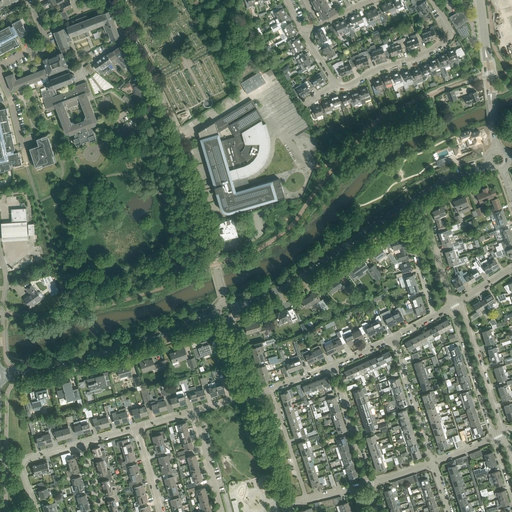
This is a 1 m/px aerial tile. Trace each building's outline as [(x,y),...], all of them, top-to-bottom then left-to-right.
[(59,14),(61,19),(68,16),(66,11),(72,8),(69,0),(68,0),(60,4),(52,8),(53,11),(61,7),(63,11),(59,14)] [(311,0),(322,20),(337,13),(334,8),(331,9),(326,0),(311,0)] [(421,10),(429,5),(426,0),(422,3),(420,1),(414,5),(415,7),(418,12),(421,10)] [(391,1),(386,3),(390,11),(391,15),(396,13),(397,14),(400,13),(398,8),(397,8),(396,4),(393,5),(391,1)] [(383,16),(385,21),(387,19),(387,16),(387,13),(390,11),(386,3),(381,6),(383,11),(381,12),(383,16)] [(432,10),(429,5),(421,10),(417,12),(419,15),(418,18),(420,20),(429,15),(427,13),(432,10)] [(54,32),(62,53),(70,50),(67,42),(72,40),(70,37),(84,32),(86,36),(90,35),(88,30),(103,24),(106,33),(108,32),(111,40),(119,37),(109,10),(109,11),(107,7),(100,9),(101,13),(101,14),(88,19),(86,15),(75,19),(77,23),(54,32)] [(277,8),(274,10),(270,11),(274,19),(277,17),(285,13),(283,8),(278,10),(277,8)] [(376,8),(371,10),(376,21),(381,19),(382,21),(383,22),(385,21),(383,16),(380,17),(376,8)] [(449,17),(449,18),(455,27),(463,22),(468,19),(463,9),(449,17)] [(368,17),(365,18),(368,26),(376,22),(376,21),(371,10),(365,13),(368,17)] [(288,18),(285,13),(277,17),(274,19),(277,23),(277,24),(278,26),(286,22),(285,20),(288,18)] [(359,13),(354,15),(360,27),(365,24),(366,26),(367,29),(369,28),(368,26),(365,18),(363,19),(359,13)] [(348,22),(349,23),(352,30),(360,27),(354,15),(349,17),(351,22),(349,23),(348,22)] [(27,33),(20,19),(12,23),(13,25),(10,27),(9,25),(0,30),(0,170),(10,168),(10,166),(12,166),(21,164),(33,161),(36,168),(56,162),(53,155),(54,155),(48,137),(47,136),(41,138),(41,137),(36,139),(38,146),(29,148),(24,150),(15,152),(14,149),(15,149),(11,132),(11,133),(10,130),(5,108),(4,104),(2,100),(3,100),(0,93),(0,53),(19,44),(15,36),(18,35),(19,37),(27,33)] [(349,23),(346,24),(344,20),(339,22),(343,31),(348,28),(349,31),(352,30),(349,23)] [(286,22),(278,26),(272,30),(273,32),(279,29),(282,34),(293,28),(291,23),(287,25),(286,22)] [(336,29),(334,31),(335,33),(336,35),(338,39),(340,38),(339,36),(338,34),(338,33),(343,31),(339,22),(334,24),(336,29)] [(463,22),(455,27),(462,39),(470,35),(467,31),(470,30),(466,24),(465,25),(463,22)] [(430,30),(427,31),(430,40),(436,38),(434,33),(441,31),(437,24),(431,27),(430,28),(430,30)] [(318,31),(314,33),(316,39),(325,35),(327,34),(324,27),(317,29),(318,31)] [(293,28),(282,34),(285,39),(275,44),(276,46),(286,41),(293,38),(292,35),(296,33),(293,28)] [(427,29),(418,33),(420,38),(423,37),(424,42),(430,40),(427,31),(427,29)] [(415,34),(410,36),(414,48),(420,46),(417,39),(420,38),(418,33),(415,34)] [(325,35),(316,39),(318,44),(323,42),(324,44),(326,43),(331,41),(330,39),(327,40),(325,35)] [(405,38),(401,39),(404,47),(407,46),(408,50),(414,48),(410,36),(411,39),(407,41),(405,38)] [(286,41),(290,49),(293,47),(301,43),(299,38),(294,40),(293,38),(286,41)] [(393,42),(394,45),(397,54),(403,52),(401,47),(404,47),(401,39),(393,42)] [(329,45),(332,43),(333,42),(332,40),(331,41),(326,43),(324,44),(326,47),(321,50),(324,54),(330,51),(332,49),(329,45)] [(294,56),(302,52),(301,50),(304,48),(301,43),(293,47),(290,49),(292,54),(294,56)] [(387,44),(384,45),(386,50),(389,49),(391,57),(397,54),(394,45),(388,48),(387,44)] [(366,49),(367,51),(369,56),(372,55),(374,60),(379,58),(376,49),(374,45),(371,46),(369,48),(366,49)] [(380,48),(376,49),(379,58),(385,56),(383,51),(386,50),(384,45),(380,46),(380,48)] [(113,51),(117,58),(124,66),(127,64),(123,60),(123,59),(127,57),(124,53),(119,47),(113,51)] [(461,47),(457,49),(461,56),(465,55),(461,47)] [(330,51),(324,54),(327,59),(331,57),(333,59),(339,55),(338,53),(335,54),(332,49),(330,51)] [(449,56),(447,57),(450,67),(453,66),(452,63),(459,61),(458,58),(457,57),(459,56),(460,57),(461,57),(460,57),(461,56),(457,49),(456,50),(456,51),(455,51),(454,49),(448,52),(449,56)] [(106,54),(106,55),(111,62),(111,61),(115,59),(118,64),(119,63),(124,69),(126,67),(124,66),(117,58),(113,51),(106,55),(106,54)] [(364,52),(359,54),(363,67),(369,64),(367,57),(369,56),(367,51),(364,52)] [(307,53),(303,55),(302,52),(294,56),(293,57),(295,60),(296,60),(299,64),(309,57),(307,53)] [(49,59),(48,58),(43,60),(47,68),(16,80),(13,74),(8,76),(8,75),(5,77),(11,91),(37,81),(38,85),(46,82),(46,83),(47,85),(45,86),(46,88),(48,87),(49,89),(41,92),(43,99),(48,111),(56,108),(66,133),(69,135),(75,133),(75,134),(74,135),(78,144),(89,140),(90,142),(96,139),(92,128),(91,128),(90,127),(95,125),(97,121),(87,96),(91,94),(86,82),(75,87),(75,88),(58,95),(56,89),(56,88),(66,84),(67,86),(69,85),(71,84),(71,83),(72,83),(72,82),(73,82),(72,82),(73,82),(72,79),(74,79),(75,77),(74,74),(72,73),(70,68),(68,69),(62,53),(57,54),(57,56),(49,59)] [(359,54),(351,58),(353,65),(356,64),(358,69),(363,67),(359,54),(358,54),(359,54)] [(441,61),(438,62),(440,68),(441,71),(443,78),(444,78),(446,81),(449,80),(447,77),(448,76),(445,68),(450,67),(450,66),(447,57),(445,54),(439,56),(441,61)] [(106,55),(102,58),(107,65),(107,64),(108,65),(110,63),(114,68),(119,72),(120,71),(112,62),(111,61),(111,62),(106,55)] [(310,67),(308,65),(313,62),(309,57),(299,64),(302,69),(297,71),(299,74),(306,69),(310,67)] [(97,63),(94,64),(99,70),(101,74),(110,68),(108,65),(107,64),(107,65),(102,58),(96,62),(97,63)] [(350,64),(344,66),(347,75),(353,73),(350,66),(353,65),(351,58),(350,58),(351,59),(348,60),(350,64)] [(440,68),(438,62),(437,59),(430,61),(432,66),(429,67),(431,73),(432,76),(435,75),(436,73),(441,71),(440,68)] [(347,75),(344,66),(342,61),(336,63),(332,65),(338,74),(340,73),(341,77),(347,75)] [(88,63),(84,67),(91,75),(95,71),(88,63)] [(423,71),(420,72),(423,81),(424,81),(425,80),(427,78),(427,76),(427,75),(427,74),(431,73),(429,67),(428,64),(421,66),(423,71)] [(273,68),(266,72),(269,76),(276,72),(273,68)] [(414,76),(411,77),(412,80),(413,84),(414,85),(417,84),(417,83),(423,81),(420,72),(419,69),(412,71),(414,76)] [(412,80),(411,77),(409,70),(402,73),(404,78),(401,79),(402,81),(403,84),(403,85),(405,89),(408,87),(408,86),(413,84),(412,80)] [(260,71),(241,84),(249,94),(267,82),(260,71)] [(316,78),(321,87),(326,83),(323,79),(325,78),(321,72),(314,76),(316,78)] [(394,80),(391,81),(392,83),(394,90),(397,89),(397,87),(403,85),(403,84),(402,81),(401,79),(399,72),(392,75),(394,80)] [(384,81),(381,82),(383,88),(386,87),(386,85),(392,83),(391,81),(389,74),(382,77),(384,81)] [(316,78),(311,81),(314,86),(316,89),(321,87),(316,78)] [(375,86),(372,87),(375,95),(379,93),(379,91),(379,89),(383,88),(381,82),(380,79),(373,81),(375,86)] [(304,82),(300,85),(307,95),(312,92),(310,89),(312,88),(307,80),(304,82)] [(137,81),(133,84),(131,84),(133,88),(134,87),(136,91),(134,91),(135,92),(143,88),(143,87),(144,87),(142,83),(139,84),(137,81)] [(295,87),(293,89),(294,91),(297,96),(299,94),(302,98),(307,95),(300,85),(295,88),(295,87)] [(362,94),(359,95),(362,104),(366,103),(365,101),(371,99),(366,87),(360,90),(362,94)] [(143,88),(135,92),(135,94),(137,93),(139,98),(138,99),(139,102),(142,101),(141,98),(145,96),(143,92),(145,91),(143,88)] [(453,90),(446,92),(450,102),(456,100),(453,90)] [(464,97),(466,102),(467,104),(472,102),(472,103),(479,100),(476,91),(469,94),(469,95),(464,97)] [(351,95),(348,96),(350,100),(351,103),(352,106),(355,105),(355,106),(358,105),(358,106),(362,104),(359,95),(358,92),(351,94),(351,95)] [(343,101),(340,102),(341,105),(342,108),(345,116),(348,115),(349,113),(348,109),(345,108),(345,107),(347,106),(347,105),(347,104),(351,103),(350,100),(348,94),(341,96),(343,101)] [(104,98),(107,107),(113,104),(110,96),(104,98)] [(333,103),(330,104),(332,110),(335,109),(334,107),(341,105),(340,102),(338,96),(331,98),(333,103)] [(214,187),(216,193),(218,192),(219,196),(217,197),(220,208),(220,209),(221,209),(221,210),(222,211),(223,212),(224,213),(225,213),(226,213),(227,213),(228,213),(229,213),(230,213),(284,197),(279,179),(246,188),(242,174),(246,173),(247,176),(254,173),(261,167),(266,160),(269,152),(270,144),(269,135),(265,123),(262,124),(261,120),(263,119),(251,100),(222,117),(198,132),(213,183),(216,183),(217,186),(214,187)] [(320,106),(323,115),(326,113),(325,112),(332,110),(330,104),(329,101),(322,103),(324,108),(321,109),(320,106)] [(312,114),(314,119),(317,118),(316,117),(323,115),(320,106),(313,108),(315,113),(312,114)] [(119,117),(117,117),(117,123),(127,123),(127,114),(119,114),(119,117)] [(481,138),(479,131),(470,133),(469,131),(460,134),(463,142),(469,140),(471,146),(477,144),(477,143),(480,142),(479,138),(481,138)] [(440,159),(443,164),(449,160),(446,155),(440,159)] [(497,198),(496,198),(495,195),(496,195),(494,190),(491,192),(490,189),(488,190),(487,187),(483,189),(484,192),(477,195),(480,202),(483,201),(484,201),(486,201),(485,200),(491,198),(492,200),(495,209),(501,207),(497,198)] [(456,207),(457,209),(460,208),(461,208),(463,212),(467,210),(465,206),(468,204),(465,197),(457,200),(456,200),(456,199),(454,200),(453,201),(454,202),(453,202),(455,207),(456,207)] [(438,226),(439,230),(446,228),(445,224),(444,221),(441,222),(439,217),(446,214),(445,211),(446,210),(445,206),(444,207),(443,205),(438,207),(439,208),(439,210),(433,212),(435,219),(438,226)] [(475,209),(478,216),(484,214),(482,206),(475,209)] [(27,222),(26,209),(11,209),(12,223),(27,222)] [(495,209),(489,212),(486,213),(487,217),(490,216),(491,218),(492,221),(497,219),(504,217),(502,210),(496,212),(495,209)] [(497,219),(492,221),(496,230),(502,228),(501,225),(507,223),(504,217),(497,219)] [(220,229),(218,230),(221,241),(238,237),(233,219),(224,221),(225,222),(222,223),(221,223),(220,224),(220,225),(219,226),(220,227),(220,229)] [(8,222),(2,222),(3,240),(10,240),(29,239),(28,220),(8,222)] [(439,233),(441,240),(454,236),(452,236),(451,233),(452,233),(451,231),(458,229),(456,224),(447,228),(448,230),(439,233)] [(496,231),(489,233),(491,236),(497,234),(499,240),(504,238),(511,235),(509,229),(503,231),(502,228),(496,230),(496,231)] [(495,247),(497,252),(503,249),(507,248),(509,247),(508,244),(511,242),(511,236),(511,235),(504,238),(505,241),(500,243),(498,243),(498,246),(495,247)] [(454,236),(441,240),(443,247),(452,244),(453,247),(461,244),(463,243),(462,240),(456,242),(454,236)] [(391,240),(392,245),(394,249),(400,247),(402,254),(398,256),(399,259),(407,257),(406,253),(404,247),(401,238),(396,239),(396,238),(391,240)] [(454,249),(445,252),(447,259),(458,256),(459,255),(457,251),(465,248),(463,243),(461,244),(453,247),(454,249)] [(372,252),(375,256),(377,260),(386,254),(381,247),(376,250),(376,249),(372,252)] [(503,249),(497,252),(494,253),(497,257),(503,255),(505,256),(508,255),(509,258),(511,256),(511,248),(510,250),(509,247),(507,248),(503,249)] [(488,263),(493,269),(498,266),(494,258),(496,256),(493,251),(490,252),(492,256),(486,259),(488,263)] [(387,255),(394,265),(397,263),(398,263),(390,252),(387,255)] [(458,259),(458,256),(447,259),(450,266),(452,265),(453,268),(454,267),(457,266),(465,264),(465,262),(468,260),(467,256),(458,259)] [(407,259),(402,261),(398,263),(397,263),(398,266),(400,265),(403,273),(408,271),(409,271),(412,270),(409,262),(408,262),(407,259)] [(478,260),(476,261),(479,267),(482,265),(487,273),(493,269),(488,263),(486,259),(480,263),(478,260)] [(349,273),(353,279),(357,276),(356,275),(362,271),(363,272),(368,268),(367,267),(368,267),(366,264),(363,260),(356,265),(355,264),(351,267),(353,270),(349,273)] [(474,272),(471,273),(475,280),(481,276),(477,268),(479,267),(476,261),(473,263),(474,265),(471,267),(474,272)] [(368,269),(377,281),(382,277),(380,275),(381,275),(374,265),(368,269)] [(457,266),(454,267),(456,273),(455,274),(457,277),(455,279),(457,282),(454,284),(458,291),(459,292),(462,290),(461,289),(464,287),(458,277),(461,275),(459,272),(458,272),(457,266)] [(461,270),(459,272),(461,275),(462,277),(465,276),(470,284),(475,280),(471,273),(468,275),(466,271),(463,273),(461,270)] [(403,276),(398,277),(402,288),(407,286),(416,283),(415,282),(413,282),(412,279),(414,278),(413,275),(410,276),(410,274),(403,276)] [(325,285),(328,289),(331,293),(342,285),(337,279),(330,284),(329,282),(325,285)] [(416,283),(407,286),(409,294),(408,295),(408,297),(415,295),(415,292),(419,291),(418,288),(417,288),(416,285),(416,284),(416,283)] [(26,289),(30,294),(24,299),(25,301),(26,302),(27,304),(28,304),(30,307),(41,299),(41,298),(43,297),(43,296),(43,295),(41,293),(40,292),(39,292),(37,293),(32,285),(26,289)] [(346,287),(350,294),(354,291),(350,285),(346,287)] [(301,300),(303,304),(305,308),(314,302),(317,303),(316,306),(318,306),(320,305),(323,310),(331,305),(327,299),(325,301),(323,298),(320,301),(319,299),(315,292),(310,294),(311,295),(306,299),(305,297),(301,300)] [(485,299),(483,301),(486,306),(488,309),(497,304),(493,298),(491,294),(484,298),(485,299)] [(415,295),(408,297),(409,300),(411,299),(412,303),(408,304),(409,308),(413,307),(423,304),(422,303),(420,303),(419,300),(421,299),(420,296),(416,297),(415,295)] [(479,301),(473,305),(479,315),(482,313),(483,314),(489,310),(488,309),(486,306),(483,301),(480,302),(479,301)] [(409,308),(410,312),(415,311),(416,315),(425,312),(424,309),(422,309),(421,306),(423,305),(423,304),(413,307),(409,308)] [(393,314),(392,314),(396,323),(397,323),(396,321),(400,319),(400,321),(403,320),(402,316),(404,315),(401,308),(399,307),(396,308),(396,309),(393,310),(392,312),(393,314)] [(279,312),(274,314),(276,317),(279,324),(290,318),(292,322),(293,321),(297,319),(293,311),(288,313),(287,311),(287,310),(283,312),(282,311),(279,313),(279,312)] [(394,322),(395,324),(396,323),(392,314),(390,310),(380,314),(381,317),(384,324),(386,323),(388,327),(391,325),(390,324),(394,322)] [(376,322),(372,324),(376,333),(377,332),(376,330),(380,328),(381,330),(384,329),(382,325),(384,324),(381,317),(380,318),(379,315),(376,316),(375,320),(376,322)] [(309,331),(315,328),(310,320),(304,323),(309,331)] [(452,327),(448,320),(442,323),(445,329),(445,330),(447,333),(451,332),(449,328),(452,327)] [(362,326),(361,327),(364,334),(367,332),(368,336),(371,335),(370,333),(374,331),(375,333),(376,333),(372,324),(368,325),(367,323),(365,322),(361,324),(362,326)] [(249,324),(245,325),(247,332),(252,331),(252,332),(256,331),(257,335),(265,333),(265,334),(271,333),(269,326),(263,327),(263,328),(261,328),(260,326),(259,327),(258,323),(252,324),(252,323),(250,323),(249,323),(249,324)] [(442,323),(435,326),(439,333),(445,330),(445,329),(442,323)] [(439,333),(435,326),(429,330),(433,337),(434,339),(437,337),(436,335),(439,333)] [(359,330),(352,333),(356,342),(357,341),(357,339),(360,338),(361,340),(364,338),(362,335),(364,334),(361,327),(358,328),(359,330)] [(342,330),(339,331),(345,343),(347,342),(349,345),(352,344),(351,342),(354,341),(355,342),(356,342),(352,333),(350,329),(343,332),(342,330)] [(482,332),(484,338),(492,336),(491,332),(492,332),(491,329),(482,332)] [(433,337),(429,330),(423,333),(428,343),(430,342),(429,339),(433,337)] [(338,337),(331,340),(336,351),(338,351),(337,349),(340,347),(341,349),(344,348),(342,344),(345,343),(339,331),(336,333),(338,337)] [(423,333),(417,336),(421,343),(422,346),(427,343),(429,346),(432,345),(430,342),(428,343),(423,333)] [(493,335),(492,336),(484,338),(486,345),(497,341),(497,339),(496,338),(495,339),(493,335)] [(505,337),(506,338),(499,340),(500,343),(502,343),(510,340),(510,338),(509,335),(505,336),(505,337)] [(417,336),(411,340),(414,346),(415,347),(417,350),(418,352),(421,351),(420,349),(418,345),(421,343),(417,336)] [(323,339),(319,340),(322,345),(325,352),(327,351),(329,355),(332,353),(331,351),(334,350),(335,352),(336,351),(331,340),(332,342),(325,345),(324,344),(325,344),(323,339)] [(201,346),(193,349),(196,358),(208,354),(207,351),(210,349),(209,346),(212,345),(211,343),(208,344),(207,340),(200,343),(201,346)] [(414,346),(411,340),(405,343),(409,350),(411,349),(413,351),(414,352),(417,350),(415,347),(414,346)] [(452,357),(452,356),(460,353),(459,350),(458,347),(458,346),(455,347),(454,344),(445,346),(448,356),(449,358),(452,357)] [(314,351),(312,351),(317,360),(318,360),(317,358),(320,356),(321,358),(324,357),(322,353),(325,352),(322,345),(319,346),(318,345),(313,348),(314,351)] [(252,349),(254,355),(262,353),(264,352),(262,346),(252,349)] [(174,352),(170,354),(172,358),(172,359),(171,360),(173,365),(179,363),(178,360),(187,356),(185,351),(184,347),(179,348),(179,350),(175,352),(175,351),(174,352)] [(497,347),(488,350),(490,357),(498,354),(497,350),(498,350),(497,347)] [(301,354),(301,355),(305,361),(307,360),(309,364),(312,363),(311,361),(314,359),(315,361),(317,360),(312,351),(309,353),(307,351),(301,354)] [(389,351),(382,354),(387,364),(388,364),(390,363),(389,360),(392,359),(389,351)] [(262,353),(254,355),(256,362),(255,362),(266,359),(265,355),(263,356),(262,353)] [(452,357),(449,358),(449,359),(451,360),(452,363),(454,363),(462,360),(461,357),(461,356),(460,353),(452,356),(452,357)] [(382,354),(376,357),(379,365),(383,363),(385,366),(386,365),(387,368),(390,367),(388,364),(387,364),(382,354)] [(504,359),(502,356),(499,357),(498,354),(490,357),(488,357),(490,364),(504,359)] [(188,359),(191,368),(197,366),(194,357),(188,359)] [(292,359),(293,361),(296,369),(302,367),(299,357),(292,359)] [(376,357),(370,360),(373,368),(379,365),(376,357)] [(140,362),(141,367),(143,370),(147,368),(147,370),(154,367),(156,371),(161,369),(160,364),(154,366),(152,359),(145,362),(145,360),(140,362)] [(370,360),(363,363),(367,370),(368,373),(373,371),(374,374),(377,373),(376,369),(374,370),(373,368),(370,360)] [(455,368),(452,369),(453,371),(456,370),(456,369),(465,366),(463,363),(462,360),(454,363),(455,368)] [(286,362),(288,367),(289,372),(296,369),(293,361),(289,363),(289,361),(286,362)] [(414,363),(416,370),(421,368),(423,368),(421,361),(414,363)] [(363,363),(357,366),(359,370),(361,376),(363,375),(365,374),(364,372),(367,370),(363,363)] [(269,368),(268,365),(257,368),(259,374),(267,372),(266,369),(269,368)] [(357,366),(351,369),(355,379),(360,377),(361,380),(364,378),(363,375),(361,376),(359,370),(357,366)] [(427,366),(423,368),(421,368),(416,370),(418,377),(424,375),(426,374),(429,373),(427,366)] [(456,369),(456,370),(458,376),(466,373),(465,370),(466,370),(465,366),(456,369)] [(494,369),(496,375),(504,372),(503,369),(504,368),(503,366),(494,369)] [(117,369),(119,374),(120,377),(127,375),(128,378),(132,377),(129,367),(124,368),(123,367),(124,367),(123,367),(117,369)] [(390,367),(387,368),(388,371),(389,371),(390,374),(391,374),(392,377),(398,375),(397,372),(391,374),(390,370),(391,370),(390,367)] [(348,380),(348,379),(354,376),(355,379),(351,369),(344,372),(346,375),(343,377),(345,381),(348,380)] [(87,379),(88,384),(90,390),(111,384),(108,371),(102,373),(103,375),(95,377),(95,375),(91,376),(91,378),(87,379)] [(272,378),(271,375),(268,376),(267,372),(259,374),(261,381),(272,378)] [(504,372),(496,375),(498,382),(508,378),(507,375),(508,375),(507,372),(504,372)] [(377,373),(374,374),(376,377),(377,376),(379,381),(386,379),(384,376),(380,378),(377,373)] [(456,382),(457,385),(458,385),(460,384),(460,383),(469,380),(468,377),(467,377),(466,373),(458,376),(456,377),(457,380),(456,380),(456,382)] [(424,375),(418,377),(420,383),(428,381),(426,374),(424,375)] [(136,386),(138,391),(143,389),(139,376),(133,378),(136,387),(136,386)] [(327,377),(321,379),(324,387),(325,389),(331,387),(330,385),(328,380),(328,379),(327,377)] [(387,391),(391,390),(390,388),(393,387),(401,385),(399,378),(395,379),(394,378),(388,380),(390,387),(386,388),(387,391)] [(321,379),(315,381),(318,389),(324,387),(321,379)] [(460,384),(458,385),(459,390),(461,389),(462,392),(466,390),(466,388),(471,387),(470,383),(469,380),(460,383),(460,384)] [(315,381),(309,384),(312,391),(313,395),(316,394),(314,390),(318,389),(315,381)] [(428,381),(420,383),(422,390),(430,388),(428,381)] [(58,391),(59,396),(59,397),(65,395),(67,401),(80,398),(77,386),(77,389),(72,390),(70,382),(63,384),(64,389),(58,391)] [(187,382),(183,383),(186,391),(189,390),(192,402),(192,401),(199,400),(196,391),(195,386),(188,388),(187,382)] [(214,382),(208,384),(211,396),(212,396),(211,396),(218,394),(215,386),(214,382)] [(219,385),(215,386),(218,394),(224,392),(224,393),(225,392),(222,382),(218,383),(219,385)] [(182,390),(176,392),(176,394),(179,405),(186,403),(186,404),(186,403),(183,392),(186,391),(183,383),(181,384),(182,390)] [(302,386),(305,394),(308,393),(309,395),(312,394),(311,391),(312,391),(309,384),(302,386)] [(391,390),(392,395),(395,394),(403,391),(401,385),(393,387),(390,388),(391,390)] [(508,385),(498,388),(500,394),(511,391),(509,391),(508,385)] [(200,390),(196,391),(199,400),(205,398),(206,398),(202,387),(199,388),(200,390)] [(354,395),(355,398),(364,395),(363,394),(367,393),(368,395),(371,394),(371,393),(370,392),(367,393),(365,387),(353,391),(354,391),(355,394),(354,395)] [(47,389),(39,391),(42,405),(45,405),(44,397),(48,395),(47,389)] [(284,391),(285,393),(280,394),(282,401),(290,398),(293,397),(291,389),(284,391)] [(34,408),(38,406),(42,405),(39,391),(38,390),(30,392),(34,408)] [(148,391),(144,392),(147,402),(150,401),(154,413),(154,412),(160,411),(157,400),(157,398),(153,399),(150,400),(148,391)] [(405,398),(403,391),(395,394),(392,395),(394,400),(391,401),(392,404),(395,403),(395,402),(405,398)] [(422,396),(424,402),(434,399),(436,399),(433,391),(429,392),(430,393),(422,396)] [(469,391),(458,395),(460,399),(462,398),(463,400),(459,401),(460,403),(463,402),(463,401),(472,398),(470,395),(469,392),(469,391)] [(511,391),(500,394),(502,401),(511,397),(511,393),(511,392),(511,391)] [(364,395),(355,398),(357,401),(358,405),(369,401),(367,395),(368,395),(367,393),(363,394),(364,395)] [(170,396),(172,402),(173,407),(179,405),(176,394),(170,396)] [(325,406),(323,407),(324,410),(324,409),(324,410),(327,409),(327,407),(337,404),(335,397),(323,401),(325,406)] [(164,398),(157,400),(160,411),(167,409),(164,398)] [(290,398),(282,401),(284,407),(292,404),(290,398)] [(407,405),(405,398),(395,402),(395,403),(392,404),(392,405),(394,406),(399,404),(400,407),(407,405)] [(463,401),(463,402),(464,404),(462,405),(463,408),(465,408),(465,407),(473,405),(472,401),(473,401),(472,398),(463,401)] [(434,399),(424,402),(427,409),(434,406),(437,405),(437,404),(436,402),(435,402),(434,399)] [(369,401),(358,405),(359,408),(360,411),(368,409),(368,407),(371,406),(372,409),(375,408),(375,405),(372,406),(372,404),(370,405),(369,401)] [(110,404),(107,405),(108,411),(111,411),(112,413),(115,424),(115,423),(122,422),(119,411),(114,412),(113,407),(111,408),(110,404)] [(138,406),(138,408),(141,416),(148,414),(148,415),(148,414),(145,404),(138,406)] [(292,404),(284,407),(286,413),(294,411),(297,410),(296,406),(293,408),(292,404)] [(340,410),(337,404),(327,407),(327,409),(324,410),(324,409),(324,410),(323,410),(323,412),(331,410),(332,413),(328,414),(340,410)] [(467,413),(463,414),(464,417),(468,416),(467,414),(476,412),(475,408),(474,408),(473,405),(465,407),(465,408),(467,413)] [(368,409),(360,411),(361,415),(361,414),(362,418),(374,414),(372,414),(371,409),(372,409),(371,406),(368,407),(368,409)] [(434,406),(427,409),(429,416),(436,413),(434,406)] [(131,407),(133,413),(134,418),(135,418),(141,416),(138,408),(135,409),(134,407),(131,407)] [(119,411),(122,422),(128,420),(129,420),(126,409),(125,408),(119,409),(119,411)] [(340,410),(328,414),(329,417),(333,416),(334,420),(342,417),(340,410)] [(398,412),(400,419),(408,416),(406,410),(398,412)] [(294,411),(286,413),(288,419),(296,417),(294,411)] [(477,415),(476,412),(467,414),(468,416),(468,417),(466,418),(467,422),(469,421),(478,418),(477,415)] [(436,413),(429,416),(431,422),(439,420),(441,419),(441,417),(440,416),(438,417),(436,413)] [(374,414),(362,418),(363,421),(364,425),(372,422),(372,421),(375,420),(374,414)] [(103,416),(100,417),(100,419),(103,427),(109,425),(108,421),(106,415),(103,416)] [(399,425),(396,426),(397,429),(400,428),(399,427),(410,423),(408,416),(400,419),(402,426),(399,427),(399,425)] [(93,418),(95,424),(96,429),(103,427),(100,419),(100,417),(93,418)] [(300,419),(297,420),(296,417),(288,419),(290,425),(301,422),(300,419)] [(342,417),(334,420),(336,426),(344,424),(342,417)] [(471,426),(468,427),(469,430),(472,429),(472,428),(480,425),(479,422),(478,418),(469,421),(471,426)] [(80,421),(83,433),(90,431),(89,426),(87,420),(87,419),(80,421)] [(372,422),(364,425),(365,428),(366,431),(371,430),(375,428),(373,425),(378,424),(377,422),(376,422),(375,420),(372,421),(372,422)] [(439,420),(431,422),(433,429),(442,426),(444,425),(443,422),(440,423),(439,420)] [(73,423),(74,424),(77,435),(77,434),(83,433),(80,421),(73,423)] [(178,425),(180,431),(188,429),(186,422),(178,425)] [(301,422),(290,425),(292,432),(300,429),(298,423),(301,422)] [(410,423),(399,427),(400,428),(401,433),(412,430),(410,423)] [(344,424),(336,426),(338,433),(346,431),(344,424)] [(472,429),(470,429),(473,438),(480,436),(480,435),(479,433),(482,432),(482,431),(482,432),(481,428),(480,425),(472,428),(472,429)] [(68,426),(61,428),(64,438),(71,436),(68,426)] [(442,426),(433,429),(435,436),(443,433),(446,432),(445,431),(445,430),(445,428),(443,429),(442,426)] [(55,429),(56,435),(58,440),(64,438),(61,428),(62,430),(58,431),(58,429),(55,429)] [(300,429),(292,432),(294,438),(307,434),(307,436),(318,433),(316,429),(312,430),(312,431),(306,433),(305,434),(304,428),(300,429)] [(188,429),(180,431),(181,437),(190,435),(188,429)] [(46,432),(42,433),(43,435),(45,444),(52,442),(48,430),(45,430),(46,432)] [(403,438),(400,439),(401,442),(404,441),(404,440),(414,436),(412,430),(401,433),(403,438)] [(154,444),(154,445),(160,444),(163,442),(162,439),(165,438),(164,434),(163,434),(163,431),(155,433),(156,436),(152,437),(153,440),(155,440),(156,443),(154,444)] [(42,433),(39,434),(35,435),(39,446),(45,444),(43,435),(42,433)] [(443,433),(435,436),(437,442),(445,440),(443,433)] [(338,444),(335,445),(335,448),(339,446),(338,445),(347,443),(346,439),(345,439),(344,436),(343,436),(343,434),(338,436),(334,437),(335,439),(336,439),(338,444)] [(190,435),(181,437),(183,444),(191,441),(190,435)] [(366,437),(368,444),(376,442),(374,435),(366,437)] [(404,441),(405,443),(408,442),(409,446),(417,443),(414,436),(404,440),(404,441)] [(447,446),(446,444),(453,441),(454,443),(457,442),(455,436),(452,437),(445,440),(437,442),(440,449),(447,446)] [(130,447),(132,446),(131,443),(130,443),(129,438),(116,442),(118,447),(122,446),(124,454),(127,453),(133,451),(133,450),(131,450),(130,447)] [(191,441),(183,444),(185,450),(193,448),(191,441)] [(298,443),(300,450),(311,446),(310,443),(307,444),(306,441),(298,443)] [(160,444),(154,445),(155,446),(157,446),(158,449),(156,450),(157,453),(161,452),(161,454),(170,452),(169,450),(166,447),(165,448),(163,442),(160,444)] [(376,442),(368,444),(370,451),(381,447),(381,446),(380,443),(377,444),(376,442)] [(335,448),(335,445),(331,446),(332,449),(335,448),(337,453),(349,449),(347,446),(348,446),(347,443),(338,445),(339,446),(335,448)] [(407,452),(404,453),(405,456),(408,455),(408,453),(411,452),(419,450),(417,443),(409,446),(405,447),(407,452)] [(381,447),(370,451),(373,458),(383,454),(382,451),(382,449),(385,448),(384,445),(381,446),(381,447)] [(311,446),(300,450),(302,456),(313,452),(311,446)] [(96,459),(106,456),(104,450),(101,451),(100,447),(92,449),(94,456),(97,455),(98,458),(96,459)] [(349,449),(337,453),(339,459),(339,458),(340,461),(343,460),(343,459),(351,456),(350,453),(349,449)] [(419,450),(411,452),(413,459),(421,457),(419,450)] [(482,453),(483,455),(484,455),(486,461),(494,458),(492,452),(489,453),(488,450),(483,452),(482,453)] [(134,452),(133,451),(127,453),(124,454),(126,461),(122,462),(121,464),(122,465),(125,465),(129,463),(132,462),(132,460),(136,459),(135,456),(133,457),(132,453),(134,452)] [(160,465),(161,466),(165,465),(169,464),(168,459),(169,458),(171,456),(170,455),(169,455),(168,453),(170,452),(161,454),(162,457),(158,458),(159,461),(161,461),(162,464),(160,465)] [(313,452),(302,456),(304,462),(311,460),(312,460),(314,459),(313,452)] [(68,453),(61,455),(63,464),(68,462),(69,466),(77,464),(75,457),(72,458),(71,455),(69,456),(68,453)] [(383,461),(385,461),(385,459),(383,454),(373,458),(375,464),(383,462),(383,461)] [(187,457),(189,464),(197,461),(195,455),(187,457)] [(106,456),(96,459),(98,458),(99,461),(96,462),(96,464),(97,465),(98,469),(105,467),(110,465),(108,459),(107,460),(106,456)] [(343,460),(340,461),(342,466),(345,465),(353,463),(352,459),(351,456),(343,459),(343,460)] [(473,470),(475,475),(486,471),(485,468),(488,467),(496,465),(494,458),(486,461),(484,462),(485,466),(484,468),(481,469),(480,468),(473,470)] [(312,460),(311,460),(304,462),(306,468),(314,466),(312,460)] [(458,472),(456,465),(454,460),(449,463),(450,467),(448,468),(450,474),(458,472)] [(197,461),(189,464),(191,470),(199,468),(197,461)] [(47,462),(40,464),(42,473),(46,472),(47,474),(52,472),(51,469),(49,469),(47,462)] [(129,463),(125,465),(122,465),(123,470),(127,471),(129,470),(130,475),(139,472),(139,471),(137,471),(136,468),(138,467),(137,464),(133,465),(132,462),(129,463)] [(383,462),(375,464),(377,471),(381,470),(382,473),(386,471),(383,462)] [(346,468),(343,470),(343,472),(344,474),(348,473),(347,472),(355,469),(354,466),(353,463),(345,465),(346,468)] [(34,477),(39,476),(39,474),(42,473),(40,464),(33,466),(34,473),(33,474),(34,477)] [(66,477),(76,474),(76,472),(79,471),(77,464),(69,466),(70,470),(66,471),(67,477),(66,477)] [(165,465),(161,466),(161,468),(163,467),(164,470),(162,471),(163,474),(167,473),(168,475),(174,473),(177,473),(176,470),(175,469),(174,469),(173,468),(172,468),(171,469),(169,464),(165,465)] [(314,466),(306,468),(308,474),(316,472),(314,466)] [(105,467),(98,469),(100,476),(103,475),(103,478),(101,478),(101,479),(111,476),(110,470),(107,471),(105,467)] [(199,468),(191,470),(193,476),(201,474),(199,468)] [(347,472),(348,473),(348,474),(349,479),(350,478),(351,481),(351,482),(356,480),(355,480),(354,477),(358,476),(357,476),(356,473),(356,472),(355,469),(347,472)] [(488,474),(489,476),(489,481),(500,477),(498,471),(494,472),(488,474)] [(128,486),(135,484),(138,483),(138,481),(142,480),(141,477),(139,478),(138,474),(140,473),(139,472),(130,475),(131,479),(128,484),(129,486),(128,486)] [(316,472),(308,474),(310,481),(318,478),(316,472)] [(458,472),(450,474),(452,480),(460,478),(458,472)] [(166,486),(167,487),(176,485),(173,477),(175,476),(174,473),(168,475),(168,478),(164,479),(165,482),(167,482),(168,485),(166,486)] [(76,474),(66,477),(67,480),(72,479),(74,485),(82,483),(80,476),(79,477),(78,474),(76,474)] [(201,474),(193,476),(194,482),(186,485),(187,488),(201,484),(200,481),(203,480),(201,474)] [(418,488),(429,484),(428,478),(427,479),(425,474),(417,477),(418,482),(420,481),(422,486),(422,487),(418,488)] [(111,476),(101,479),(103,478),(104,481),(102,482),(102,484),(102,485),(104,489),(111,486),(115,485),(114,481),(113,481),(111,476)] [(321,477),(318,478),(310,481),(312,487),(315,486),(316,486),(317,486),(318,488),(323,486),(323,484),(325,484),(323,476),(321,477)] [(462,477),(460,478),(452,480),(454,487),(462,484),(464,483),(462,477)] [(496,486),(503,484),(500,477),(489,481),(491,484),(492,487),(496,486)] [(82,483),(74,485),(75,491),(72,492),(73,495),(76,494),(83,493),(82,490),(84,489),(82,483)] [(131,486),(129,486),(131,492),(135,491),(136,496),(145,493),(145,492),(143,492),(142,489),(144,488),(143,485),(139,486),(138,483),(135,484),(131,486)] [(429,484),(418,488),(419,491),(420,491),(421,493),(424,492),(431,490),(429,484)] [(462,484),(454,487),(456,493),(464,490),(462,484)] [(176,485),(167,487),(167,489),(169,488),(170,492),(168,492),(169,495),(172,495),(172,497),(183,494),(182,491),(178,492),(176,485)] [(391,489),(392,489),(391,485),(386,487),(387,490),(384,491),(386,497),(396,494),(397,493),(396,491),(392,492),(391,489)] [(111,486),(104,489),(105,495),(108,495),(109,497),(107,498),(117,495),(115,489),(112,490),(111,486)] [(43,490),(43,489),(42,490),(39,491),(41,498),(50,495),(49,491),(51,491),(50,488),(43,490)] [(197,490),(198,496),(207,494),(205,488),(197,490)] [(421,496),(422,499),(433,496),(431,490),(424,492),(425,495),(421,496)] [(464,490),(456,493),(458,499),(466,497),(464,490)] [(500,491),(495,493),(496,496),(498,496),(499,499),(507,496),(505,490),(500,491)] [(83,493),(76,494),(79,504),(87,501),(86,495),(84,495),(83,493)] [(134,503),(135,507),(144,505),(144,502),(148,501),(147,498),(145,499),(144,495),(146,494),(145,493),(136,496),(138,501),(137,501),(134,503)] [(183,494),(172,497),(173,499),(170,500),(171,503),(173,503),(174,506),(172,507),(173,508),(177,507),(182,505),(180,500),(184,497),(183,494)] [(207,494),(198,496),(200,503),(208,500),(207,494)] [(396,494),(386,497),(387,503),(395,500),(394,497),(397,496),(396,494)] [(117,495),(107,498),(109,498),(110,500),(107,501),(108,503),(107,503),(108,505),(108,504),(109,508),(117,506),(116,502),(119,501),(117,495)] [(341,496),(333,498),(335,504),(338,504),(339,506),(340,505),(341,511),(351,509),(349,506),(347,502),(343,504),(341,496)] [(433,496),(422,499),(423,502),(426,501),(427,504),(435,501),(433,496)] [(507,496),(499,499),(496,500),(497,503),(496,504),(498,508),(502,506),(502,505),(509,503),(507,496)] [(47,505),(47,504),(46,505),(47,505),(43,506),(44,511),(48,511),(52,511),(53,511),(57,511),(56,506),(58,505),(57,502),(63,500),(62,497),(54,500),(55,503),(47,505)] [(466,497),(458,499),(460,505),(468,503),(466,497)] [(208,500),(200,503),(202,509),(210,506),(208,500)] [(395,500),(387,503),(389,509),(400,505),(397,506),(395,500)] [(77,510),(77,511),(85,511),(88,511),(87,508),(89,508),(87,501),(79,504),(81,509),(77,510)] [(323,508),(323,507),(321,501),(315,503),(316,509),(323,508)] [(424,511),(426,511),(437,507),(435,501),(427,504),(428,507),(423,508),(424,511)] [(468,503),(460,505),(462,511),(470,509),(472,508),(470,502),(468,503)]
